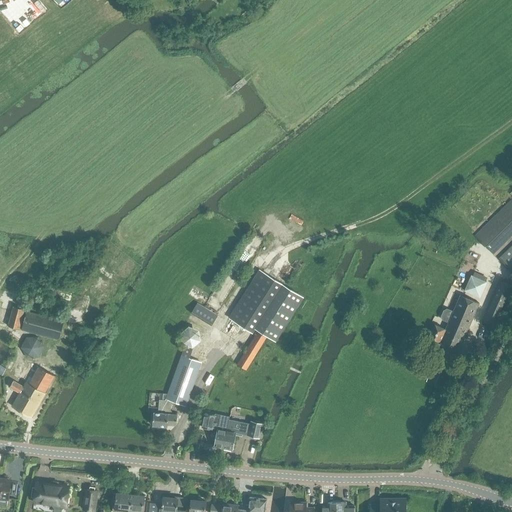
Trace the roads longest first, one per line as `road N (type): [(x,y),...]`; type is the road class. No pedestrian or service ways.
road 1 (tertiary): [(453,484),(0,446)]
road 2 (track): [(341,0),(193,124),(43,230),(0,289)]
